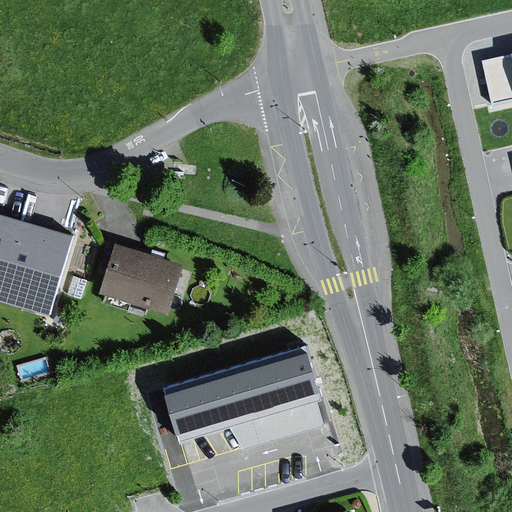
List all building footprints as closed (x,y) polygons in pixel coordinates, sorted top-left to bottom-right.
[(0,206),(0,297),(53,313),(78,231),(0,206)] [(186,262),(118,241),(102,292),(170,313),(186,262)] [(73,276),(68,294),(82,298),(88,280),(73,276)] [(309,343),(167,385),(177,419),(319,377),(309,343)] [(320,381),(306,386),(310,397),(296,402),(305,428),(332,419),(320,381)] [(202,421),(176,430),(185,457),(211,449),(202,421)]
